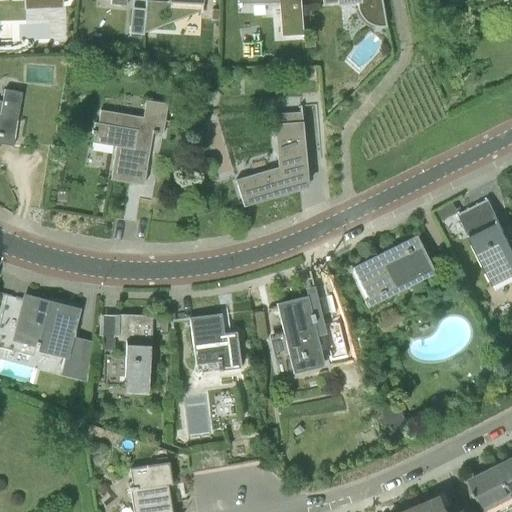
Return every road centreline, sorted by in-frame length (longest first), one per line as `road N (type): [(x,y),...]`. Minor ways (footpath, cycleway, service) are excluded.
road 1 (tertiary): [(0,237),(111,268),(215,264),(317,231),(511,136)]
road 2 (residential): [(205,511),(337,493),(511,415)]
